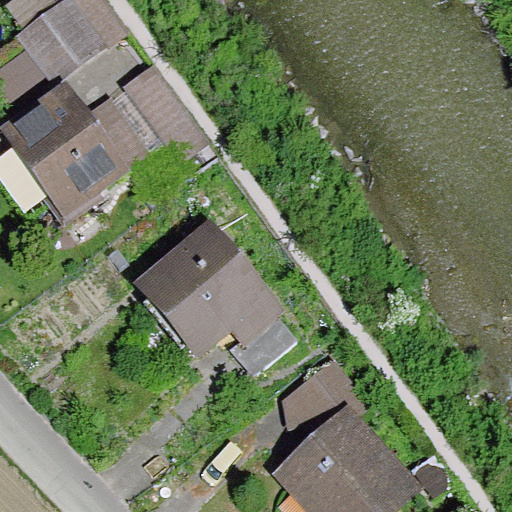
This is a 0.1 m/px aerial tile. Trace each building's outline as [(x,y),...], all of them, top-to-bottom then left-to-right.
[(26,34),(56,11),(48,0),(19,0),(7,10),(26,34)] [(93,38),(116,20),(101,0),(70,0),(68,2),(56,11),(26,34),(18,40),(51,83),(99,46),(93,38)] [(153,70),(128,89),(181,162),(206,144),(153,70)] [(83,123),(67,102),(10,143),(53,202),(48,206),(64,228),(98,203),(92,194),(145,155),(109,105),(83,123)] [(209,241),(146,294),(198,355),(229,330),(242,345),(235,351),(257,377),(296,344),(209,241)] [(324,440),(285,476),(317,511),(395,511),(415,495),(350,423),(366,410),(333,368),(292,400),(324,440)]
